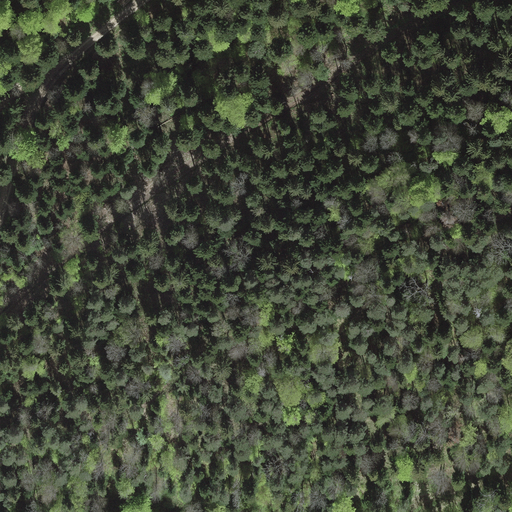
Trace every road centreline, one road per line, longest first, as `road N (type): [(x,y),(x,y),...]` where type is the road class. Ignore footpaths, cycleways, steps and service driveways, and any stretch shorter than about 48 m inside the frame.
road 1 (track): [(0,305),(137,199),(452,0)]
road 2 (track): [(341,313),(337,331),(380,448),(410,478),(454,491)]
road 3 (track): [(511,205),(341,313)]
road 4 (track): [(0,212),(17,143),(55,72)]
